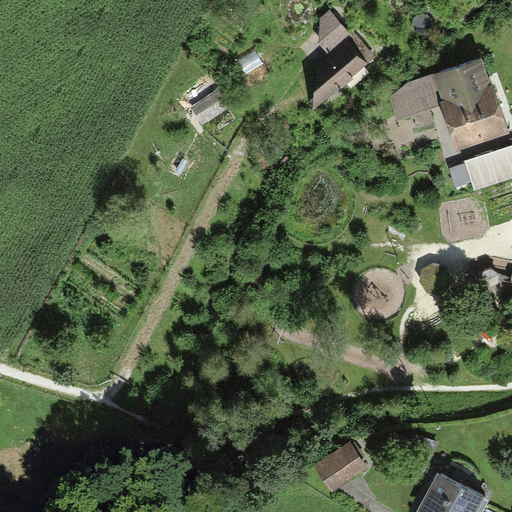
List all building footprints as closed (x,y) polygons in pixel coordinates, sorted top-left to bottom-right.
[(367,62),(332,12),(311,26),(329,51),(306,67),(312,101),(367,62)] [(502,120),(476,47),(380,80),(392,116),(439,100),(452,137),(502,120)] [(179,100),(192,123),(222,106),(209,83),(179,100)] [(511,143),(463,159),(472,185),(511,172),(511,143)] [(362,462),(345,438),(310,461),(328,486),(362,462)] [(468,511),(478,489),(430,468),(412,509),(418,511),(468,511)]
